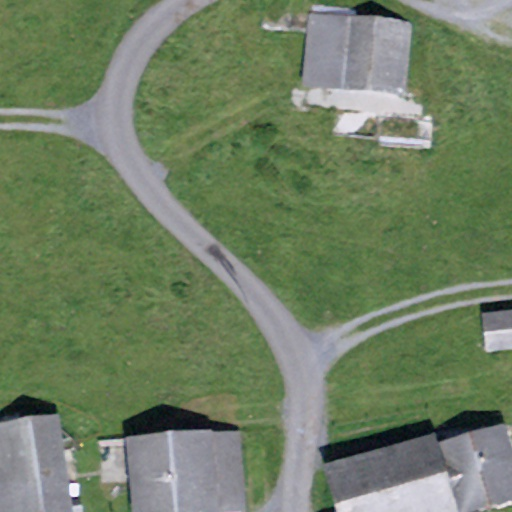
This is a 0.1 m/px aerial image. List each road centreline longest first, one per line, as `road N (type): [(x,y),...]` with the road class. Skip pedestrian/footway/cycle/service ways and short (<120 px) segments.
road 1 (track): [(313,388),(346,350),(481,303),(511,303)]
road 2 (track): [(132,162),(68,134),(0,133)]
road 3 (track): [(395,0),(459,19),(503,17),(511,9)]
